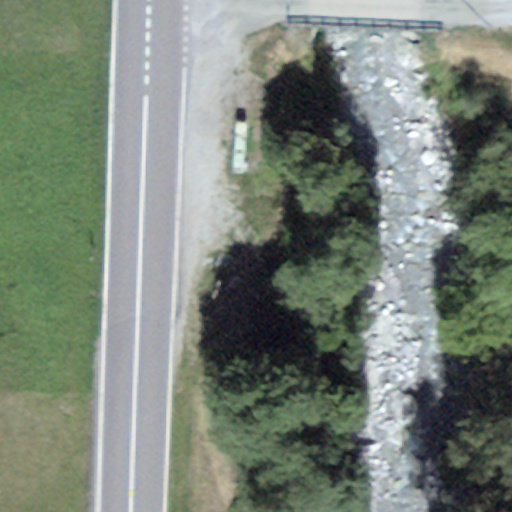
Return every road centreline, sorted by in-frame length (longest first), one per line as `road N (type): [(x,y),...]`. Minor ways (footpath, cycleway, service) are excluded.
road 1 (tertiary): [(152,0),(129,511)]
road 2 (track): [(511,6),(233,0)]
